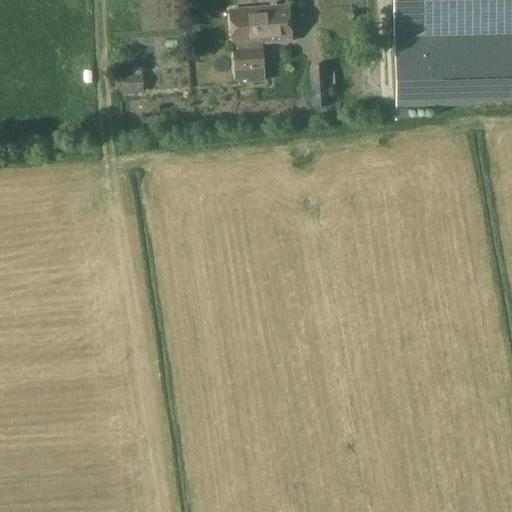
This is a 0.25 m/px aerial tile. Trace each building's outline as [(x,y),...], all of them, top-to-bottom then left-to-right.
[(511,0),(397,0),(400,109),(511,106),(511,0)] [(124,55),(172,54),(171,4),(113,5),(114,37),(123,36),(124,55)] [(230,11),(233,47),(260,45),(261,45),(261,44),(291,42),(288,6),(230,11)] [(260,45),(233,47),(233,53),(234,71),(235,71),(235,80),(247,80),(247,83),(264,81),(262,50),(261,50),(261,45),(260,45)] [(311,98),(328,97),(325,63),(309,64),(311,98)] [(121,93),(143,93),(142,74),(121,74),(121,93)]
